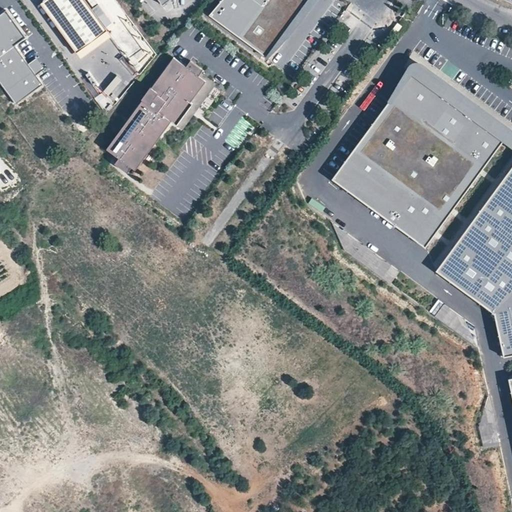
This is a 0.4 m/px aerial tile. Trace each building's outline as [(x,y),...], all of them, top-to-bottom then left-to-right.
[(107,30),(85,0),(44,0),(41,3),(77,52),(107,30)] [(223,0),(211,16),(267,56),(308,0),(223,0)] [(29,66),(16,48),(27,39),(7,12),(0,17),(0,19),(2,22),(0,23),(0,83),(17,106),(44,86),(36,76),(29,66)] [(81,58),(112,36),(107,30),(77,52),(81,58)] [(180,127),(211,84),(199,75),(201,72),(203,70),(190,60),(186,66),(174,57),(152,88),(151,87),(142,99),(143,100),(107,149),(119,158),(115,164),(128,173),(132,167),(136,170),(170,124),(172,121),(180,127)] [(37,60),(29,66),(36,76),(44,70),(37,60)] [(511,129),(418,62),(413,62),(408,66),(385,102),(387,104),(413,68),(506,137),(503,141),(511,147),(511,129)] [(503,141),(506,137),(413,68),(387,104),(332,179),(425,247),(503,141)] [(217,84),(201,72),(199,75),(211,84),(180,127),(172,121),(170,124),(181,132),(217,84)] [(118,76),(104,93),(114,101),(128,84),(118,76)] [(511,166),(436,270),(495,313),(504,356),(511,354),(511,166)] [(316,201),(312,206),(324,215),(328,210),(316,201)] [(355,241),(354,244),(361,248),(354,258),(393,283),(401,271),(355,241)] [(438,300),(430,312),(463,336),(472,324),(438,300)]
